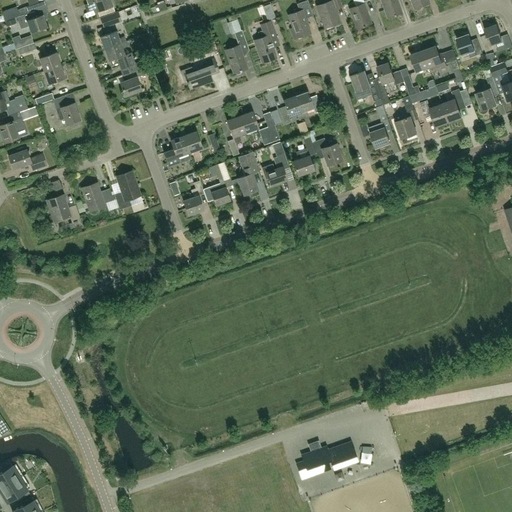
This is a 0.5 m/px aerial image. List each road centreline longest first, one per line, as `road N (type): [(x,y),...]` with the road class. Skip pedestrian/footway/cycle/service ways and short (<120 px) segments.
road 1 (tertiary): [(183,257),(373,191)]
road 2 (residential): [(328,61),(140,130)]
road 3 (residential): [(500,7),(328,61)]
road 4 (tertiary): [(37,355),(110,511)]
road 5 (tertiary): [(45,317),(183,257)]
road 6 (tertiary): [(373,191),(511,142)]
road 7 (residential): [(114,134),(64,0)]
road 8 (residential): [(373,191),(328,61)]
road 9 (residential): [(183,257),(140,130)]
